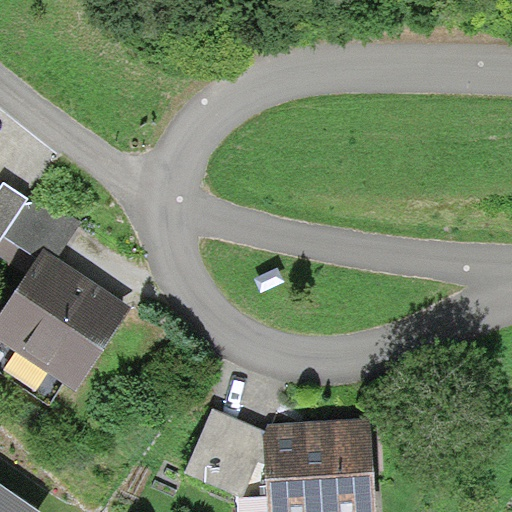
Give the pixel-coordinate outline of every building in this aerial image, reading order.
[(0,245),(4,240),(30,201),(4,185),(0,191),(0,245)] [(82,223),(35,192),(30,201),(4,240),(37,261),(43,252),(57,261),(82,223)] [(57,261),(43,252),(37,261),(0,319),(0,346),(77,396),(133,310),(57,261)] [(264,433),(214,410),(185,476),(242,502),(259,465),(266,468),(264,433)] [(377,511),(372,421),(263,427),(264,433),(266,468),(268,511),(377,511)] [(0,511),(43,511),(0,482),(0,511)]
